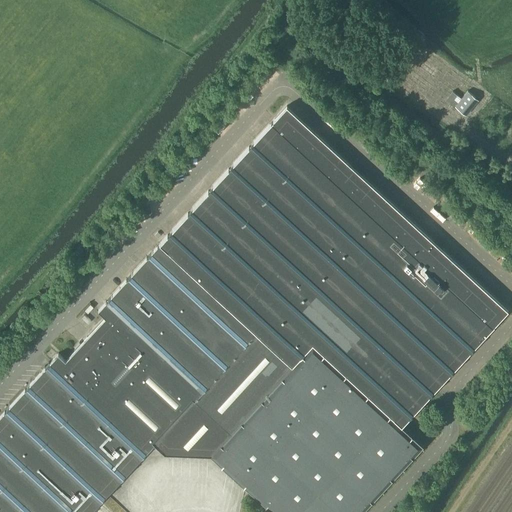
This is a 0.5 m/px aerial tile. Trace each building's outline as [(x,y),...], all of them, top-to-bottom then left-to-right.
[(466,115),(478,100),(467,91),(461,98),(452,91),(446,99),(466,115)] [(105,316),(80,344),(65,360),(58,353),(0,415),(0,511),(89,511),(154,442),(164,452),(210,454),(229,470),(274,511),(361,511),(423,445),(401,425),(508,309),(441,248),(439,250),(432,244),(434,242),(360,173),(358,175),(352,169),(354,167),(287,105),(98,310),(105,316)] [(408,141),(402,147),(407,151),(412,145),(408,141)] [(417,160),(417,159),(422,154),(418,150),(412,156),(417,160)] [(33,319),(19,333),(28,342),(42,327),(33,319)]
